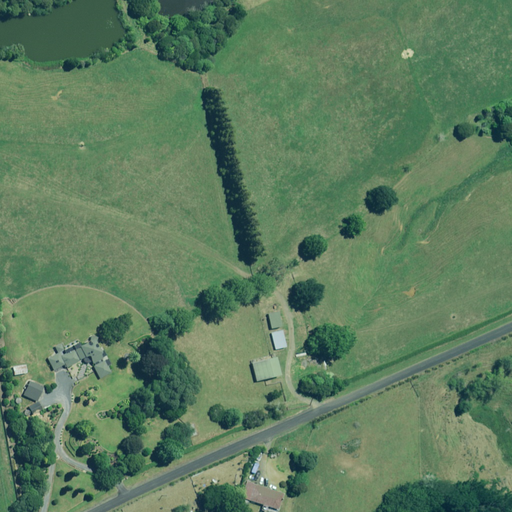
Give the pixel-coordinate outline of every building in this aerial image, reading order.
[(282,327),(279,312),(268,314),(271,329),(282,327)] [(286,347),(282,331),(272,333),(275,349),(286,347)] [(73,351),(71,347),(64,350),(65,353),(61,355),(60,352),(58,353),(47,358),(53,371),(57,369),(64,365),(65,368),(82,360),(82,361),(83,362),(84,363),(85,363),(86,364),(87,364),(88,363),(89,363),(90,362),(99,378),(111,372),(108,368),(112,366),(99,343),(96,345),(98,338),(89,336),(87,343),(82,345),(81,342),(73,346),(75,350),(73,351)] [(60,343),(54,346),(57,353),(63,349),(60,343)] [(280,375),(275,357),(252,363),(256,381),(280,375)] [(26,373),(25,365),(12,367),(13,375),(26,373)] [(43,387),(29,381),(22,395),(37,402),(43,387)] [(37,402),(27,407),(30,412),(40,408),(37,402)] [(282,494),(247,482),(242,498),(277,510),(282,494)]
